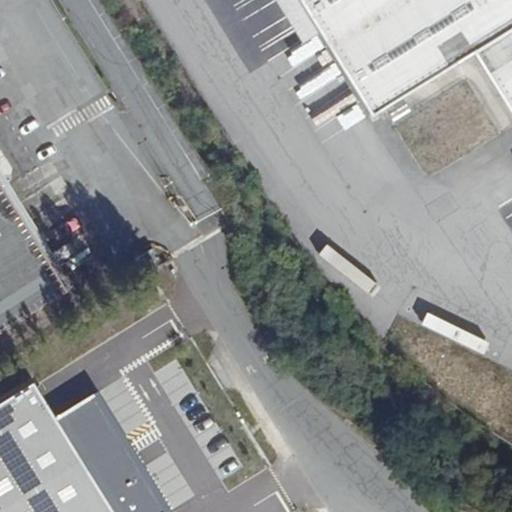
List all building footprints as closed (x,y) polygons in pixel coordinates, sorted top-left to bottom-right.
[(511,0),(299,0),(370,115),(472,52),(511,116),(511,0)] [(0,343),(77,296),(0,171),(0,343)] [(142,391),(123,465),(122,466),(152,473),(171,398),(142,391)] [(240,511),(213,466),(138,511),(240,511)] [(476,511),(446,495),(456,511),(476,511)]
